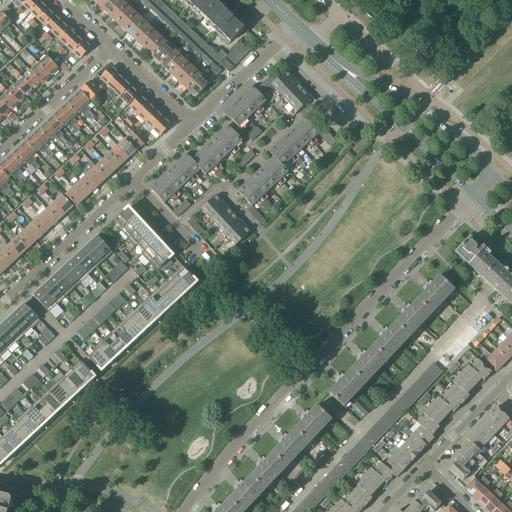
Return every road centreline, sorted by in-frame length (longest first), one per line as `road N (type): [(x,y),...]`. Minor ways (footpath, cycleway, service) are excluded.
road 1 (residential): [(184,511),(234,445),(473,193)]
road 2 (unknown): [(432,238),(479,290),(478,299),(280,511)]
road 3 (secondary): [(491,174),(403,93),(334,63)]
road 4 (secondary): [(334,63),(473,193)]
road 5 (residential): [(132,180),(0,304)]
road 6 (residential): [(189,125),(274,47),(309,39)]
road 7 (residential): [(0,151),(109,49)]
road 8 (residential): [(214,269),(132,180)]
